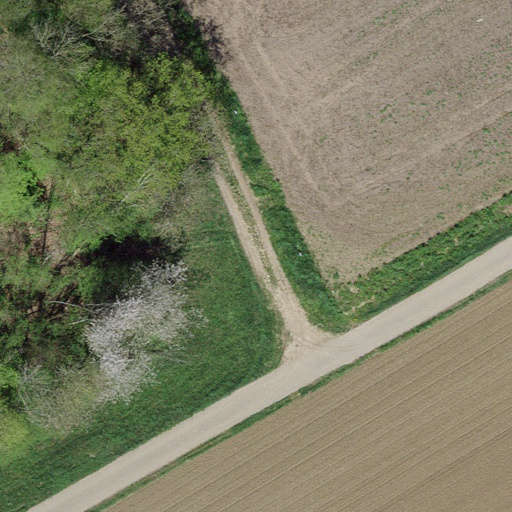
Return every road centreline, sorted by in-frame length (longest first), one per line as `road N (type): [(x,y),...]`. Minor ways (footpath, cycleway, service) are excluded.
road 1 (track): [(54,511),(511,252)]
road 2 (track): [(134,0),(215,141),(261,252),(321,362)]
